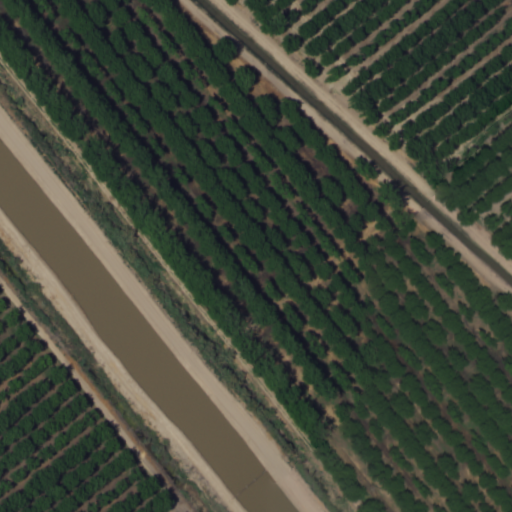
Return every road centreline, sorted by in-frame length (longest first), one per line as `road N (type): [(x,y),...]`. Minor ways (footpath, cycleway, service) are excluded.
road 1 (residential): [(316,511),(0,117)]
road 2 (residential): [(218,0),(511,268)]
road 3 (track): [(0,217),(235,511)]
road 4 (track): [(195,511),(0,268)]
